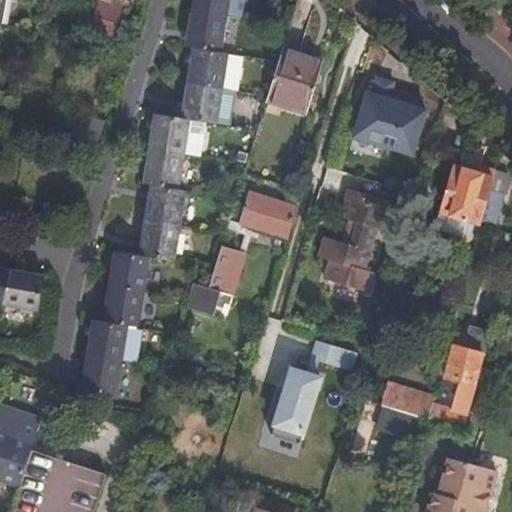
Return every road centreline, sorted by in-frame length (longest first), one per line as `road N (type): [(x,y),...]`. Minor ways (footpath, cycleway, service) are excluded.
road 1 (residential): [(73,262),(165,0)]
road 2 (secondary): [(511,105),(392,0)]
road 3 (residential): [(73,262),(49,415)]
